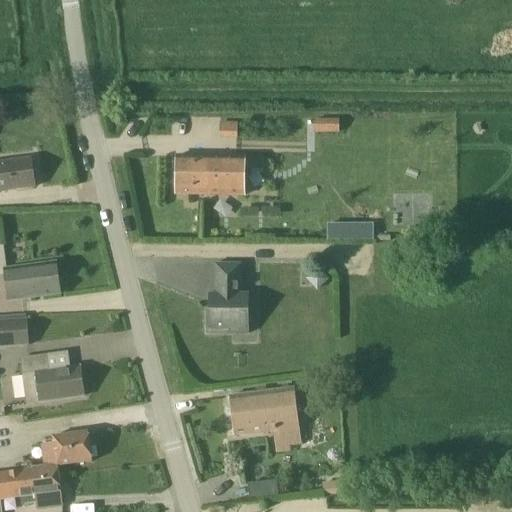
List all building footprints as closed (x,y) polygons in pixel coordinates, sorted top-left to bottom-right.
[(338,132),(338,120),(313,121),(314,133),(338,132)] [(219,140),(237,141),(237,124),(219,124),(219,140)] [(245,196),(246,158),(177,157),(176,195),(245,196)] [(0,192),(35,188),(31,159),(0,163),(0,192)] [(8,300),(61,293),(57,264),(7,271),(4,245),(0,245),(0,274),(5,274),(8,300)] [(210,294),(210,330),(229,330),(229,336),(248,336),(248,322),(248,294),(241,294),(241,264),(215,264),(215,294),(210,294)] [(0,348),(29,346),(27,320),(0,321),(0,348)] [(27,405),(85,397),(80,367),(48,371),(46,356),(21,360),(27,405)] [(299,435),(299,429),(294,389),(230,397),(235,437),(274,432),(274,438),(299,435)] [(45,468),(58,466),(92,462),(88,433),(52,438),(53,444),(42,445),(45,467),(45,468)] [(45,468),(45,467),(32,469),(32,470),(0,474),(0,500),(22,498),(23,505),(36,503),(37,511),(63,508),(58,466),(45,468)] [(248,496),(276,494),(275,481),(247,483),(248,496)]
